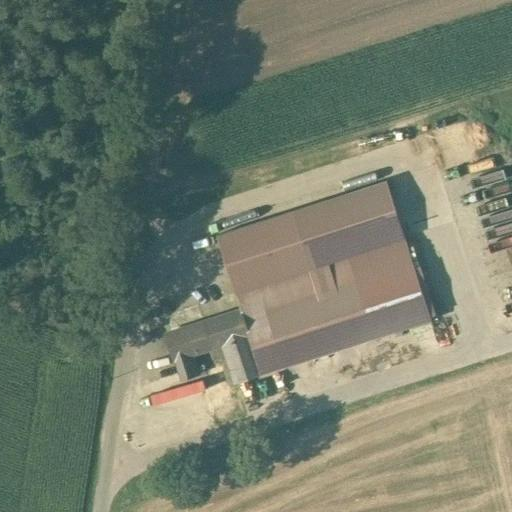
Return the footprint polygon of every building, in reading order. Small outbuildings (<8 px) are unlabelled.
[(235,293),(406,237),(387,180),(217,236),(235,293)] [(406,237),(235,293),(242,312),(249,335),(222,344),(236,383),(433,319),(406,237)] [(222,344),(249,335),(242,312),(204,324),(212,347),(222,344)] [(193,353),(212,347),(204,324),(204,322),(166,335),(174,360),(176,359),(193,353)] [(193,353),(176,359),(182,378),(195,375),(199,374),(193,353)] [(182,378),(158,386),(171,430),(209,418),(195,375),(182,378)]
